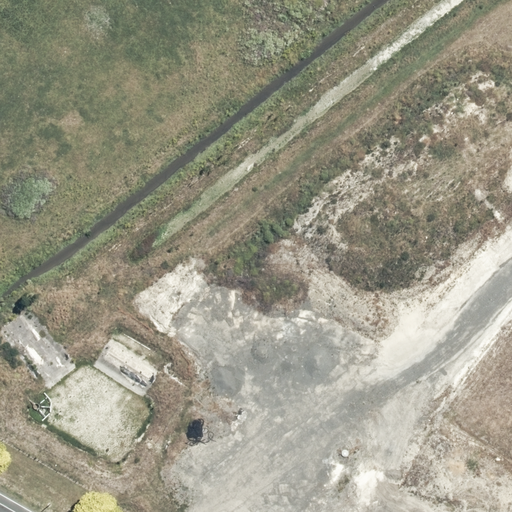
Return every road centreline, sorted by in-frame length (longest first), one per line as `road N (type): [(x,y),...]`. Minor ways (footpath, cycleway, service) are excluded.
road 1 (unknown): [(505,511),(182,320)]
road 2 (unknown): [(339,511),(373,433),(511,281)]
